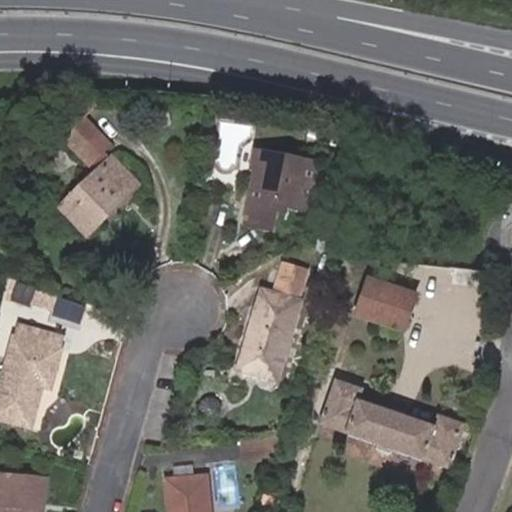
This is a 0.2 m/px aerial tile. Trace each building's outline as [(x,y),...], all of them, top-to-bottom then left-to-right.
[(62,137),(89,166),(110,147),(84,119),(62,137)] [(330,140),(332,127),(306,124),(303,136),(330,140)] [(282,207),(302,210),(310,163),(246,151),(243,168),(249,169),(239,224),(268,230),(271,211),(281,212),(282,207)] [(113,158),(60,208),(86,239),(103,223),(99,219),(136,185),(113,158)] [(99,219),(103,223),(141,190),(136,185),(99,219)] [(258,292),(233,370),(271,382),(296,305),(295,304),(304,273),(276,264),(267,295),(258,292)] [(418,299),(373,285),(362,321),(406,336),(418,299)] [(61,338),(14,326),(10,343),(57,356),(61,338)] [(10,343),(0,380),(0,425),(28,433),(38,392),(47,394),(57,356),(10,343)] [(365,392),(339,384),(322,430),(453,473),(469,425),(440,416),(435,429),(361,404),(365,392)] [(277,435),(241,442),(242,463),(269,460),(277,435)] [(35,511),(40,480),(6,474),(0,504),(0,508),(8,510),(7,511),(35,511)] [(44,511),(49,481),(40,480),(35,511),(44,511)] [(204,511),(202,484),(163,487),(165,511),(204,511)]
